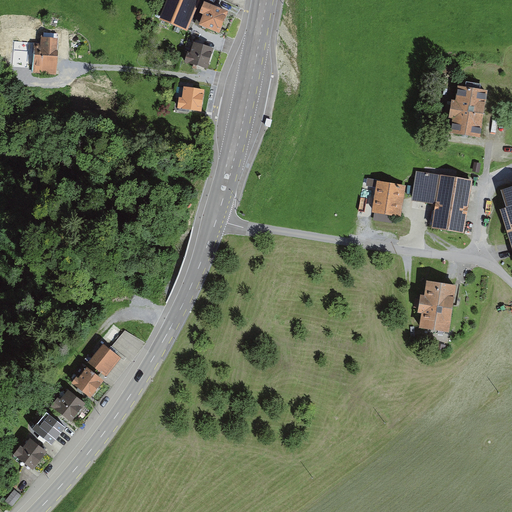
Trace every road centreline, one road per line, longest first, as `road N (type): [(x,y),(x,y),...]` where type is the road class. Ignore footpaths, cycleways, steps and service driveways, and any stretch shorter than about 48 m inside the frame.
road 1 (secondary): [(36,511),(135,389),(190,287),(215,219)]
road 2 (unclassified): [(215,219),(473,258)]
road 3 (secondary): [(215,219),(263,0)]
